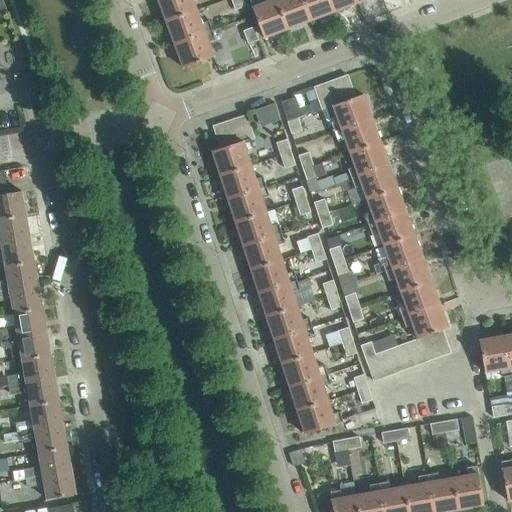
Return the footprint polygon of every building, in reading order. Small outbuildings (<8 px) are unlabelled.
[(158,0),(166,22),(197,10),(192,0),(158,0)] [(246,7),(243,0),(231,0),(235,11),(246,7)] [(287,29),(276,0),(273,0),(263,4),(261,0),(252,0),(250,1),(264,38),(287,29)] [(311,21),(303,0),(276,0),(287,29),(311,21)] [(334,12),(329,0),(303,0),(311,21),(334,12)] [(357,3),(356,0),(329,0),(334,12),(357,3)] [(202,24),(197,10),(166,22),(175,45),(212,31),(209,22),(202,24)] [(258,40),(254,27),(243,31),(248,44),(258,40)] [(216,40),(212,31),(175,45),(184,68),(214,57),(209,43),(216,40)] [(348,75),(337,79),(346,102),(356,98),(348,75)] [(346,102),(337,79),(325,83),(334,106),(346,102)] [(334,106),(325,83),(314,87),(322,110),(333,106),(334,106)] [(298,118),(322,110),(314,87),(304,91),(309,104),(304,106),(301,95),(281,102),(291,134),(296,132),(302,130),(298,118)] [(364,95),(356,98),(346,102),(334,106),(333,106),(339,120),(332,123),(335,132),(372,118),(364,95)] [(259,109),(266,126),(284,118),(278,102),(259,109)] [(247,115),(235,119),(243,142),(250,140),(254,138),(247,115)] [(381,141),(372,118),(335,132),(339,141),(345,139),(350,152),(381,141)] [(243,142),(235,119),(224,122),(231,145),(243,142)] [(231,145),(224,122),(213,126),(220,149),(231,145)] [(291,152),(287,139),(276,143),(280,156),(291,152)] [(250,140),(243,142),(231,145),(220,149),(212,151),(220,175),(251,165),(247,151),(254,149),(250,140)] [(389,165),(381,141),(350,152),(356,167),(349,169),(352,178),(389,165)] [(295,166),(291,152),(280,156),(284,169),(295,166)] [(313,166),(309,153),(303,154),(298,155),(303,170),(313,166)] [(323,163),(313,166),(317,178),(327,174),(323,163)] [(256,179),(251,165),(220,175),(228,199),(266,186),(263,177),(256,179)] [(398,188),(389,165),(352,178),(355,188),(362,185),(367,199),(398,188)] [(317,178),(313,166),(303,170),(307,181),(317,178)] [(0,219),(26,215),(22,192),(8,194),(3,170),(0,171),(0,219)] [(273,210),(269,196),(266,186),(228,199),(236,222),(273,210)] [(306,199),(302,187),(292,190),(296,203),(306,199)] [(406,211),(398,188),(367,199),(372,213),(366,216),(369,225),(406,211)] [(310,213),(306,199),(296,203),(300,216),(310,213)] [(329,213),(325,199),(314,202),(319,217),(329,213)] [(281,233),(278,224),(273,210),(236,222),(243,246),(281,233)] [(415,235),(406,211),(369,225),(372,234),(379,232),(384,246),(415,235)] [(333,224),(329,213),(319,217),(322,227),(327,226),(333,224)] [(0,243),(30,238),(26,215),(0,219),(0,235),(0,237),(0,236),(0,243)] [(289,258),(284,243),(281,233),(243,246),(251,269),(282,259),(282,260),(289,258)] [(321,246),(317,233),(307,237),(311,250),(321,246)] [(423,258),(415,235),(384,246),(389,259),(374,265),(377,274),(386,271),(386,272),(423,258)] [(34,262),(30,238),(0,243),(0,250),(3,250),(6,267),(34,262)] [(325,259),(321,246),(311,250),(315,262),(325,259)] [(344,259),(340,246),(329,249),(334,262),(344,259)] [(432,281),(423,258),(386,272),(389,281),(396,278),(401,292),(432,281)] [(286,273),(282,260),(282,259),(251,269),(259,293),(297,281),(293,271),(286,273)] [(349,272),(344,259),(334,262),(338,275),(349,272)] [(0,291),(39,285),(34,262),(6,267),(8,283),(4,284),(3,282),(0,282),(0,291)] [(337,293),(333,280),(322,283),(327,297),(337,293)] [(300,290),(297,281),(259,293),(266,317),(297,306),(293,292),(300,290)] [(440,305),(432,281),(401,292),(406,306),(399,308),(403,318),(440,305)] [(43,308),(39,285),(0,291),(0,300),(6,300),(6,298),(11,297),(14,313),(43,308)] [(341,306),(337,293),(327,297),(331,310),(341,306)] [(359,306),(355,293),(345,296),(349,309),(359,306)] [(449,328),(446,321),(440,305),(403,318),(406,327),(413,325),(418,339),(420,338),(432,334),(443,330),(449,328)] [(312,328),(310,321),(309,318),(302,320),(297,306),(266,317),(274,340),(312,328)] [(364,319),(359,306),(349,309),(353,322),(364,319)] [(47,331),(45,321),(43,308),(14,313),(17,330),(12,331),(12,328),(0,330),(0,334),(1,339),(47,331)] [(353,341),(348,327),(337,331),(342,344),(353,341)] [(315,337),(312,328),(274,340),(282,364),(313,354),(313,353),(308,339),(315,337)] [(451,353),(443,330),(432,334),(440,357),(451,353)] [(51,354),(47,331),(1,339),(3,348),(15,346),(14,344),(19,343),(22,360),(51,354)] [(440,357),(432,334),(420,338),(429,361),(440,357)] [(511,375),(504,336),(480,340),(485,372),(500,370),(501,377),(511,375)] [(382,338),(371,342),(376,354),(387,350),(382,338)] [(420,338),(418,339),(409,342),(418,365),(429,361),(420,338)] [(357,353),(353,341),(342,344),(346,356),(357,353)] [(361,345),(365,358),(376,354),(371,342),(361,345)] [(418,365),(409,342),(398,346),(407,369),(418,365)] [(407,369),(398,346),(387,350),(395,373),(407,369)] [(395,373),(387,350),(376,354),(384,377),(395,373)] [(327,375),(324,365),(319,351),(313,353),(313,354),(282,364),(290,387),(327,375)] [(55,378),(51,354),(22,360),(25,376),(20,377),(20,375),(8,377),(9,386),(55,378)] [(376,354),(365,358),(373,381),(384,377),(376,354)] [(330,384),(327,375),(290,387),(297,411),(328,401),(323,386),(330,384)] [(368,388),(364,375),(353,378),(358,391),(368,388)] [(0,378),(0,387),(9,386),(7,377),(0,378)] [(59,401),(55,378),(9,386),(11,395),(23,393),(23,390),(28,389),(30,406),(59,401)] [(372,400),(368,388),(358,391),(361,403),(372,400)] [(64,424),(59,401),(30,406),(33,422),(29,423),(28,421),(16,423),(18,432),(64,424)] [(333,414),(328,401),(297,411),(305,434),(343,422),(340,412),(333,414)] [(507,415),(506,405),(492,407),(494,417),(507,415)] [(459,430),(457,419),(444,421),(446,432),(459,430)] [(446,432),(444,421),(430,424),(432,434),(446,432)] [(68,447),(64,424),(18,432),(19,441),(31,439),(31,437),(36,436),(39,452),(68,447)] [(410,439),(408,428),(395,430),(397,441),(410,439)] [(397,441),(395,430),(381,432),(383,443),(397,441)] [(18,432),(3,435),(5,444),(19,441),(18,432)] [(361,448),(359,436),(346,439),(349,450),(361,448)] [(349,450),(346,439),(333,441),(335,452),(349,450)] [(72,470),(68,447),(39,452),(42,469),(37,470),(36,467),(24,470),(26,479),(72,470)] [(300,448),(291,451),(295,466),(300,464),(305,463),(300,448)] [(511,500),(511,463),(511,460),(501,462),(508,501),(511,500)] [(468,475),(454,478),(459,510),(484,506),(477,466),(467,468),(468,475)] [(24,470),(12,472),(14,481),(26,479),(24,470)] [(76,494),(72,470),(26,479),(27,487),(40,485),(39,483),(44,482),(47,499),(76,494)] [(447,511),(459,510),(454,478),(439,480),(438,473),(428,475),(434,511),(447,511)] [(434,511),(428,475),(418,477),(419,484),(405,487),(409,511),(434,511)] [(409,511),(405,487),(390,489),(389,482),(379,484),(384,511),(409,511)] [(384,511),(379,484),(369,485),(371,493),(356,495),(358,511),(384,511)] [(358,511),(356,495),(342,498),(340,491),(330,492),(333,511),(358,511)] [(73,511),(72,503),(47,507),(48,511),(73,511)]
